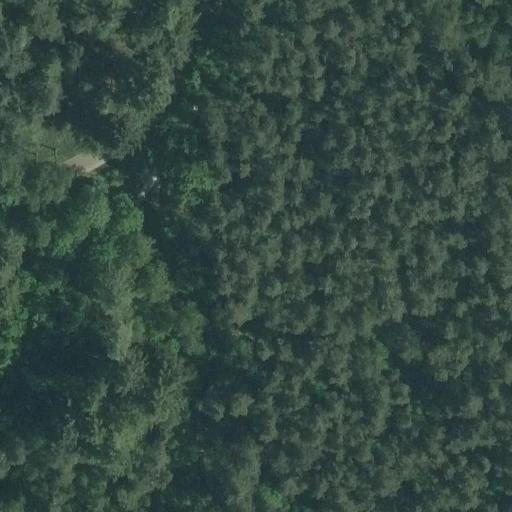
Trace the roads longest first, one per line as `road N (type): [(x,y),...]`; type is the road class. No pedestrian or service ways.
road 1 (track): [(203,486),(165,220),(147,188)]
road 2 (unclassified): [(0,191),(112,145),(133,126),(214,0)]
